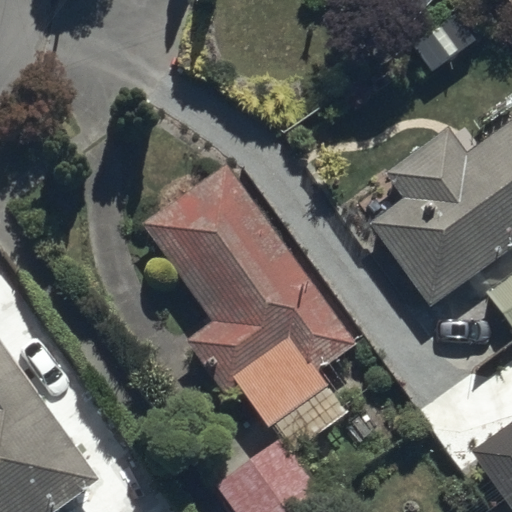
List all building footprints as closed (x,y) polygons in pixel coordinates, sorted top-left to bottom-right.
[(424,0),(379,0),(405,22),(424,0)] [(438,120),(369,171),(388,197),(355,221),(420,309),(511,242),(511,114),(462,151),(438,120)] [(341,341),(215,167),(135,224),(205,321),(175,343),(222,408),(236,397),(259,428),(318,386),(305,367),(341,341)] [(511,332),(511,264),(479,290),(511,333),(511,332)] [(0,511),(46,511),(101,471),(0,338),(0,511)] [(511,511),(511,414),(463,450),(507,511),(511,511)] [(308,511),(319,505),(272,438),(208,483),(227,511),(308,511)]
